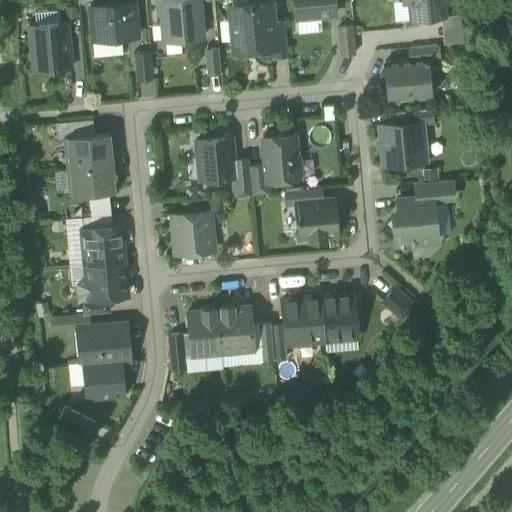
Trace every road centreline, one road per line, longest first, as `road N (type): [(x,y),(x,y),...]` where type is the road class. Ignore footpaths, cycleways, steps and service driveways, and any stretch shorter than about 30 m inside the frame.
road 1 (residential): [(151,277),(134,107),(354,87),(369,259)]
road 2 (residential): [(97,511),(107,475),(151,394),(151,277)]
road 3 (residential): [(369,259),(151,277)]
road 4 (secondary): [(433,511),(511,421)]
